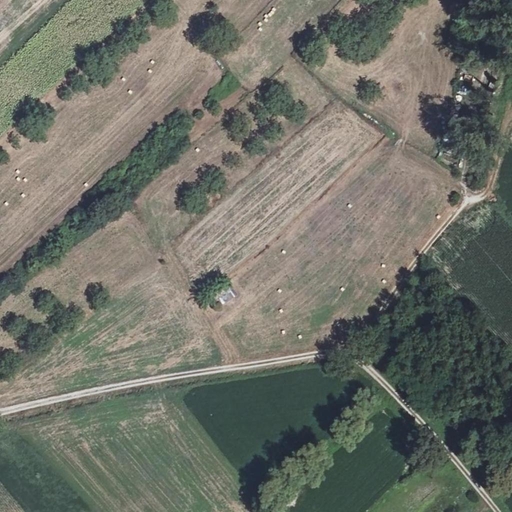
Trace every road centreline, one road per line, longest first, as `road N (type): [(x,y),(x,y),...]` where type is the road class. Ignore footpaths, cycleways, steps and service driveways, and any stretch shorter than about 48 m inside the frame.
road 1 (track): [(0,414),(344,351),(378,376),(498,511)]
road 2 (track): [(344,351),(465,199)]
